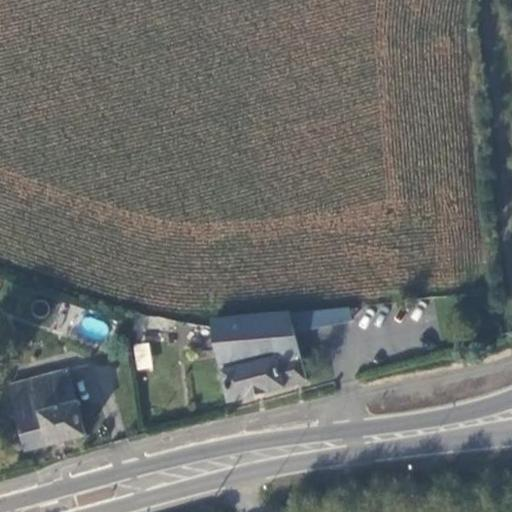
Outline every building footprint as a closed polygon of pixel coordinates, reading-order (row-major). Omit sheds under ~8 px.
[(349,319),(348,308),(296,313),(298,324),(349,319)] [(298,324),(296,313),(213,320),(214,343),(225,397),(306,378),(298,324)] [(133,344),(137,370),(153,367),(149,342),(133,344)] [(112,363),(72,368),(76,402),(116,397),(112,363)] [(63,367),(32,371),(3,380),(23,446),(82,429),(63,367)]
